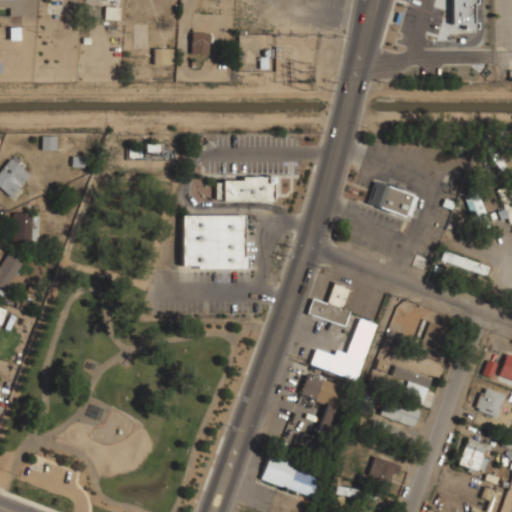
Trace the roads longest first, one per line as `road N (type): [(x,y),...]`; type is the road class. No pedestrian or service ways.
road 1 (secondary): [(373,0),(309,246),(211,511)]
road 2 (residential): [(511,324),(309,246)]
road 3 (residential): [(486,314),(414,511)]
